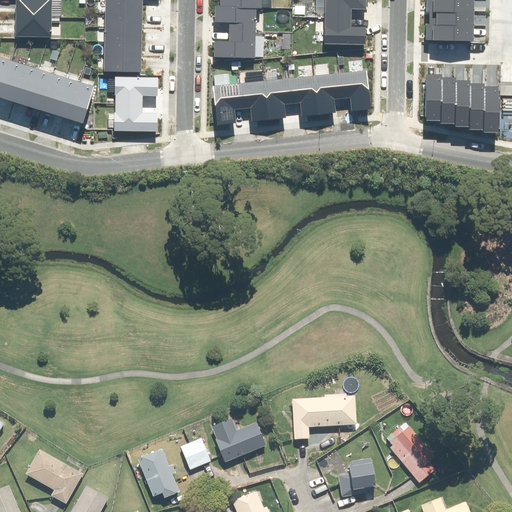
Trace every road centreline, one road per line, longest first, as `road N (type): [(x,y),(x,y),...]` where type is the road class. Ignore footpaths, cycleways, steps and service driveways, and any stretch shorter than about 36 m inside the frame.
road 1 (residential): [(181,156),(392,135)]
road 2 (residential): [(0,141),(80,166),(181,156)]
road 3 (residential): [(181,156),(186,0)]
road 4 (residential): [(499,0),(497,49),(394,47)]
road 5 (residential): [(392,135),(511,160)]
